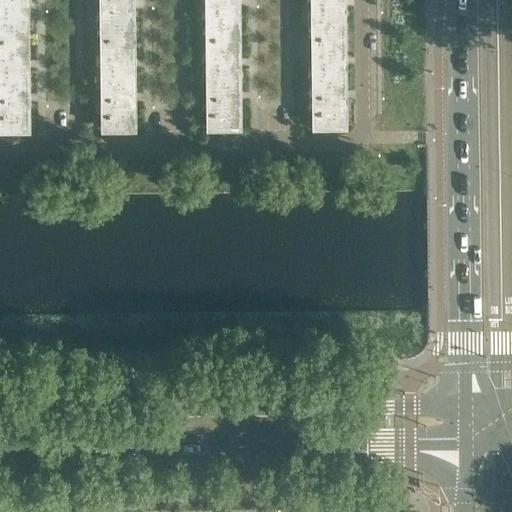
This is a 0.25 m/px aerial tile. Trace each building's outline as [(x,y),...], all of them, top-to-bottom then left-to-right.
[(0,0),(0,34),(27,34),(27,0),(0,0)] [(133,34),(132,0),(99,0),(99,34),(133,34)] [(239,33),(238,0),(204,0),(205,33),(239,33)] [(344,31),(343,0),(310,0),(311,32),(344,31)] [(345,90),(345,57),(344,31),(311,32),(311,91),(345,90)] [(239,91),(239,58),(239,33),(205,33),(206,92),(239,91)] [(0,94),(28,94),(28,60),(27,34),(0,34),(0,94)] [(134,93),(133,59),(133,34),(99,34),(100,93),(134,93)] [(345,123),(345,99),(345,90),(311,91),(311,124),(345,123)] [(239,124),(239,100),(239,91),(206,92),(206,125),(239,124)] [(134,125),(134,102),(134,93),(100,93),(101,126),(134,125)] [(0,127),(28,127),(28,103),(28,94),(0,94),(0,127)]
